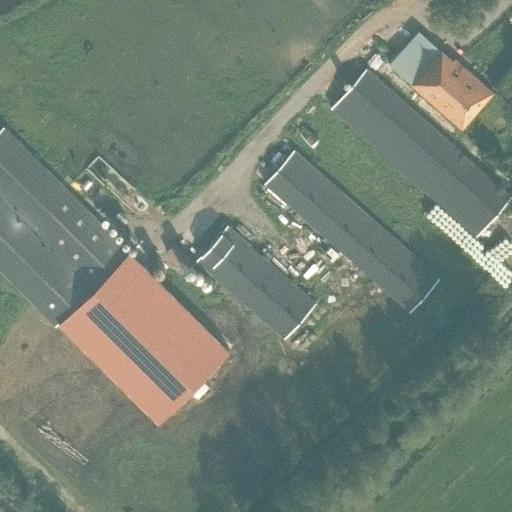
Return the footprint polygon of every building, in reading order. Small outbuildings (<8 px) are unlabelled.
[(461,128),(493,92),(454,57),(452,60),(428,38),(409,60),(405,57),(395,69),(410,83),(461,128)] [(463,251),(511,196),(366,67),(331,107),(447,210),(434,225),(463,251)] [(225,347),(4,127),(0,130),(0,270),(151,421),(225,347)] [(410,311),(439,277),(294,149),(264,182),(410,311)] [(100,157),(87,171),(103,185),(116,171),(100,157)] [(284,338),(316,303),(227,224),(196,260),(284,338)]
